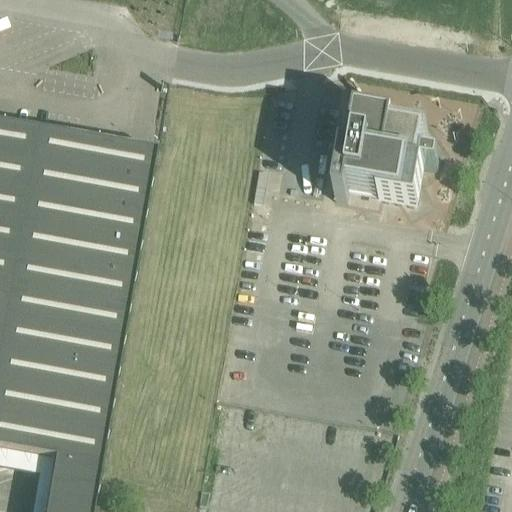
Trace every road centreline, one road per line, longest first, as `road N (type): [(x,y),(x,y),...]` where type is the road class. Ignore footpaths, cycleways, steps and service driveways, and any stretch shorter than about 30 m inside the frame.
road 1 (unclassified): [(402,511),(511,165)]
road 2 (unclassified): [(328,56),(511,75)]
